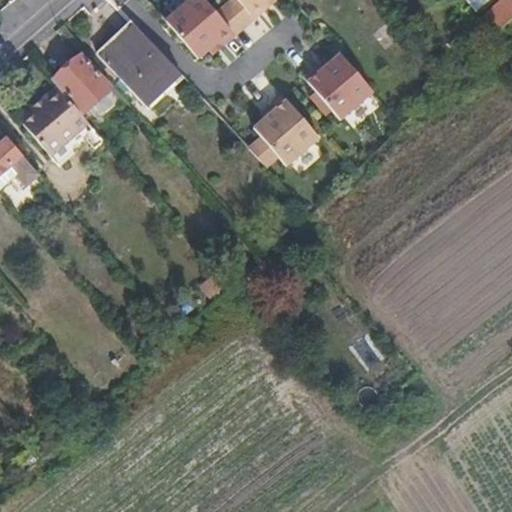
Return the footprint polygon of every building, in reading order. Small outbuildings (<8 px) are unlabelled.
[(242,23),(222,0),(181,0),(172,8),(205,46),(216,37),(225,29),(229,34),(242,23)] [(239,0),(255,19),(267,8),(264,4),(267,0),(239,0)] [(275,0),(267,0),(264,4),(267,8),(276,1),(275,0)] [(511,0),(497,0),(481,14),(497,31),(511,17),(511,0)] [(180,74),(133,24),(99,56),(146,106),(180,74)] [(229,34),(225,29),(216,37),(220,41),(229,34)] [(113,89),(82,54),(53,80),(84,115),(113,89)] [(374,92),(341,54),(330,64),(321,71),(317,67),(304,77),(341,120),(374,92)] [(326,59),(317,67),(321,71),(330,64),(326,59)] [(180,74),(146,106),(150,112),(185,79),(180,74)] [(88,124),(57,89),(44,100),(47,104),(23,124),(50,156),(88,124)] [(318,137),(280,96),(268,107),(272,111),(264,119),(253,129),(261,138),(250,149),(267,167),(278,157),(287,166),(318,137)] [(47,104),(44,100),(20,120),(23,124),(47,104)] [(260,115),(264,119),(272,111),(268,107),(260,115)] [(105,144),(88,124),(50,156),(67,176),(105,144)] [(0,143),(0,176),(11,168),(16,175),(26,187),(39,175),(23,157),(7,138),(0,143)] [(0,189),(16,175),(11,168),(0,176),(0,189)] [(368,338),(356,343),(365,366),(378,361),(368,338)]
